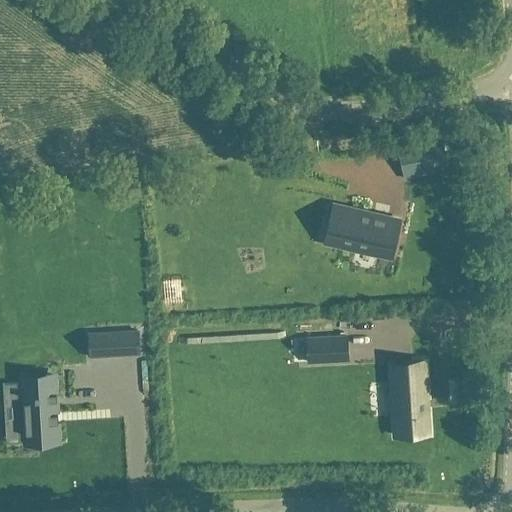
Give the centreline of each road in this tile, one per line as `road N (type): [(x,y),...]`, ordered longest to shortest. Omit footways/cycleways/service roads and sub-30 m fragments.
road 1 (unclassified): [(511,82),(379,116),(312,108),(144,0)]
road 2 (unclassified): [(416,511),(292,505),(186,511)]
road 3 (unclassified): [(508,511),(511,361)]
